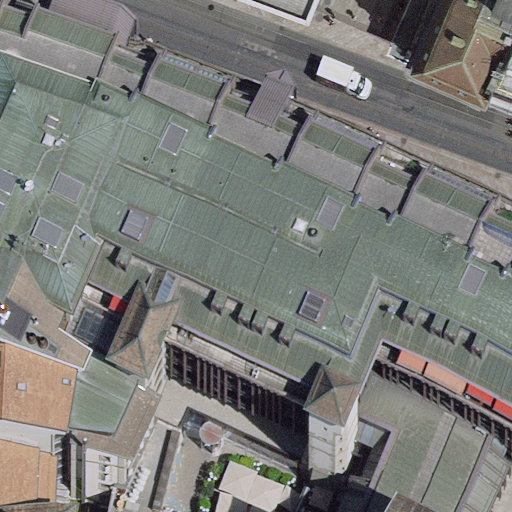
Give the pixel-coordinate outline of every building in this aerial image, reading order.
[(462,74),(500,87),(511,64),(511,0),(451,0),(425,62),(462,74)] [(511,64),(500,87),(511,90),(511,64)] [(0,67),(0,421),(2,422),(141,111),(0,67)] [(510,511),(511,509),(511,275),(141,111),(2,422),(85,441),(81,472),(78,501),(65,502),(65,511),(144,511),(155,488),(172,453),(166,449),(185,412),(195,417),(323,476),(317,490),(356,508),(353,511),(510,511)] [(2,422),(0,421),(0,497),(65,502),(78,501),(81,472),(85,441),(2,422)] [(0,511),(65,511),(65,502),(0,497),(0,511)]
